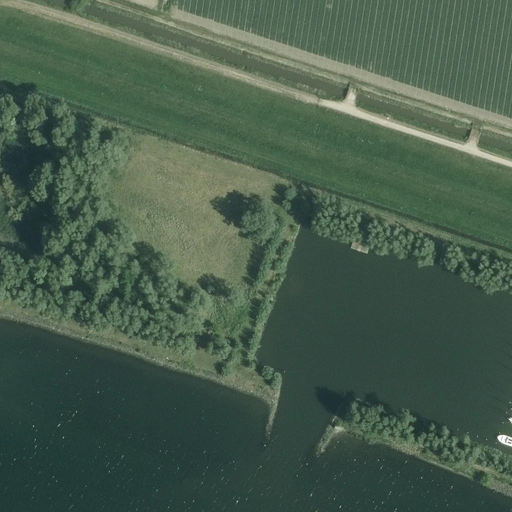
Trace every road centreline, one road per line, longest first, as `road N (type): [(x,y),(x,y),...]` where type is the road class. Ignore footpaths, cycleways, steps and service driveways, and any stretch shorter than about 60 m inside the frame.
road 1 (track): [(511,191),(0,17)]
road 2 (unclassified): [(511,165),(320,103)]
